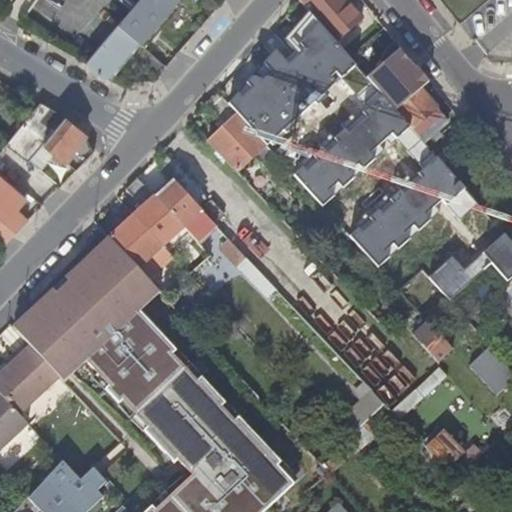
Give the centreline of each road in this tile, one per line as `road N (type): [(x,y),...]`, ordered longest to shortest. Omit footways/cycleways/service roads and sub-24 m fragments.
road 1 (unclassified): [(0,287),(141,141)]
road 2 (unclassified): [(141,141),(265,0)]
road 3 (residential): [(141,141),(0,47)]
road 4 (residential): [(500,119),(400,0)]
